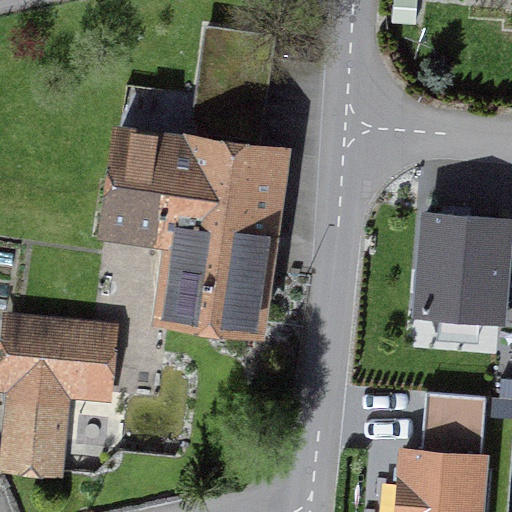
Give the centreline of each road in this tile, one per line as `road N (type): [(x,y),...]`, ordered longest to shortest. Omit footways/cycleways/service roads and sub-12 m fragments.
road 1 (residential): [(306,511),(343,126)]
road 2 (residential): [(343,126),(511,141)]
road 3 (residential): [(343,126),(349,0)]
